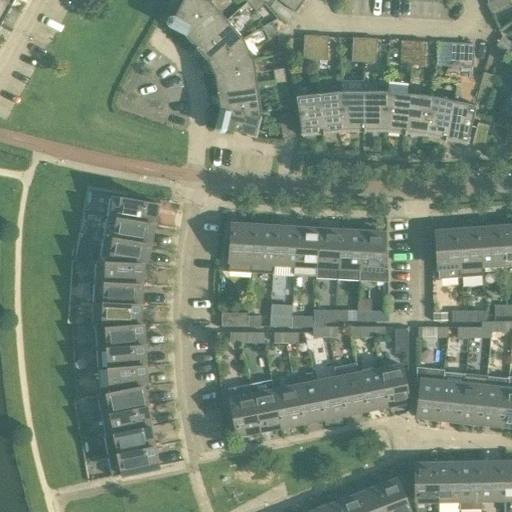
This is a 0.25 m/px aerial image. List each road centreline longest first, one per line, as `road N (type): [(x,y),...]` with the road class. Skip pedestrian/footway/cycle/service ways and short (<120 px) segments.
road 1 (residential): [(199,179),(340,191),(511,186)]
road 2 (residential): [(194,469),(179,344),(199,179)]
road 3 (residential): [(199,179),(202,100),(186,63),(154,34)]
